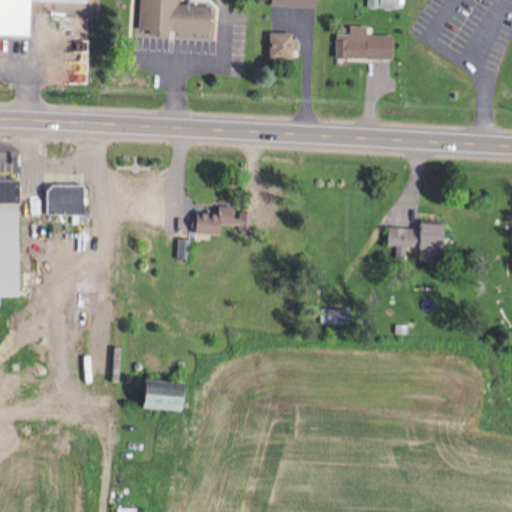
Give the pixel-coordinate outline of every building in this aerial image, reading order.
[(27,0),(0,0),(0,36),(27,38),(27,0)] [(173,0),(134,0),(133,33),(202,37),(203,8),(173,6),(173,0)] [(314,0),(265,0),(266,8),(315,9),(314,0)] [(364,0),(364,11),(396,11),(395,0),(364,0)] [(362,37),(362,29),(344,29),(344,37),(330,37),(330,62),(390,62),(390,37),(362,37)] [(263,60),(290,60),(290,35),(263,35),(263,60)] [(81,186),(39,186),(39,217),(81,217),(81,186)] [(0,298),(16,299),(16,203),(0,203),(0,298)] [(214,233),(214,227),(227,227),(227,209),(210,209),(210,216),(186,216),(186,233),(214,233)] [(381,248),(436,253),(438,226),(411,224),(411,231),(382,228),(381,248)] [(172,261),(185,261),(185,241),(172,241),(172,261)] [(330,312),(317,312),(317,325),(329,325),(330,312)] [(127,411),(177,412),(178,385),(128,384),(127,411)]
